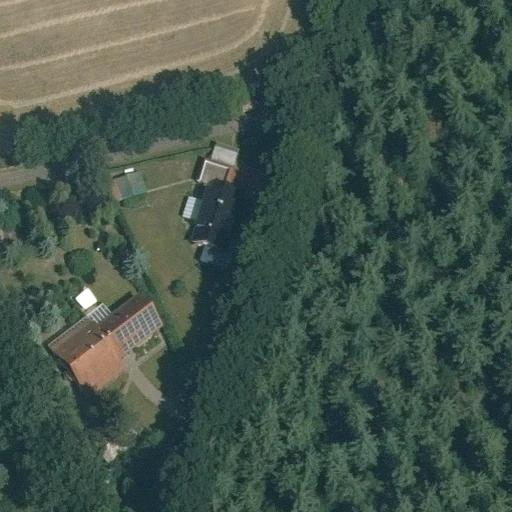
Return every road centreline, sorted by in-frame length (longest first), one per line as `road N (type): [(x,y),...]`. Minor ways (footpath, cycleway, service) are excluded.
road 1 (residential): [(317,88),(179,511)]
road 2 (residential): [(0,177),(317,88)]
